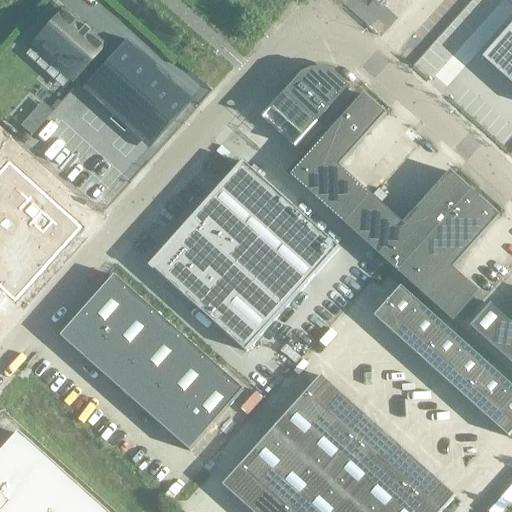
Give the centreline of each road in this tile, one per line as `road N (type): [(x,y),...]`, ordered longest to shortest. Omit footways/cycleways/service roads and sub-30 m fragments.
road 1 (unclassified): [(0,363),(256,72)]
road 2 (unclassified): [(256,72),(314,15),(511,189)]
